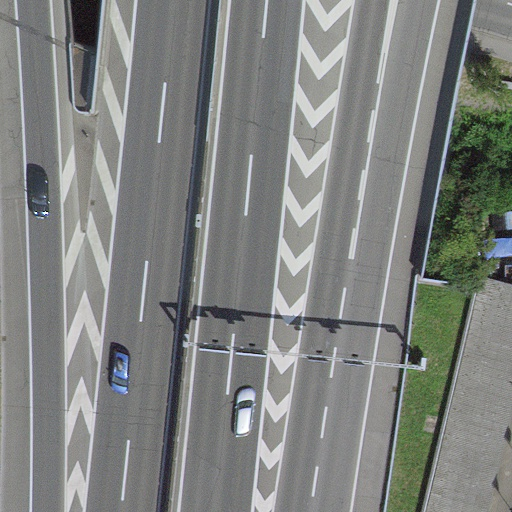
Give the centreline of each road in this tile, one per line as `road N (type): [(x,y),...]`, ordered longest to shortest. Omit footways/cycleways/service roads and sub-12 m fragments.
road 1 (motorway): [(209,511),(262,0)]
road 2 (motorway): [(168,0),(116,511)]
road 3 (motorway): [(33,0),(48,511)]
road 4 (motorway): [(311,511),(370,139)]
road 5 (motorway): [(370,139),(418,0)]
road 6 (motorway): [(370,139),(377,0)]
